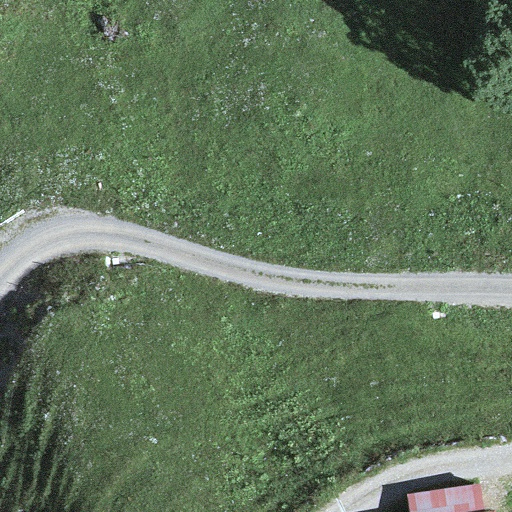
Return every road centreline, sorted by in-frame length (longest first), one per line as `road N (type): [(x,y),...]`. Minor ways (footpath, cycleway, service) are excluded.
road 1 (track): [(511,311),(257,287),(58,228),(24,235),(0,267)]
road 2 (track): [(369,511),(393,494),(511,462)]
